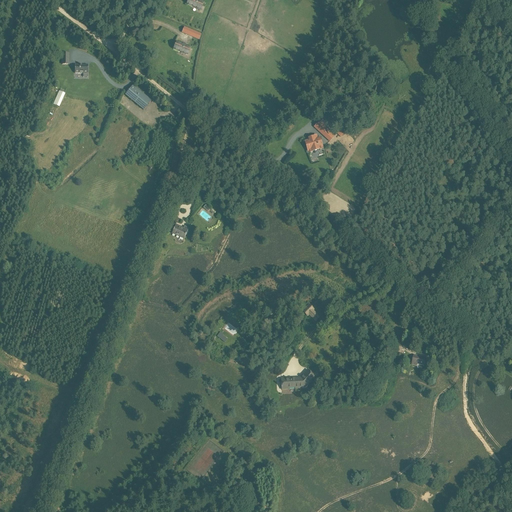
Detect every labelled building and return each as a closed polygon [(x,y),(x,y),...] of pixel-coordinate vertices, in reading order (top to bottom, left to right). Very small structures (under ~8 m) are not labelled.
[(173,55),(173,62),(187,62),(187,55),(182,55),(182,54),(179,54),(179,55),(173,55)] [(89,64),(75,64),(75,73),(89,73),(89,64)] [(133,86),(125,95),(144,110),(151,101),(133,86)] [(58,91),(51,109),(55,111),(63,93),(58,91)] [(335,136),(319,121),(313,128),(329,142),(335,136)] [(309,142),(306,143),(308,151),(306,152),(307,155),(324,150),(321,138),(319,139),(318,135),(312,137),(312,138),(309,139),(309,142)] [(176,225),(172,234),(184,239),(189,228),(184,226),(184,228),(176,225)] [(309,304),(303,310),(309,317),(310,315),(316,322),(322,317),(315,310),(316,309),(309,304)] [(414,355),(411,365),(417,366),(417,364),(424,366),(426,358),(414,355)] [(292,378),(284,379),(284,388),(292,388),(292,392),(295,392),(295,389),(305,388),(316,376),(309,370),(300,380),(294,380),(294,381),(292,381),(292,378)]
